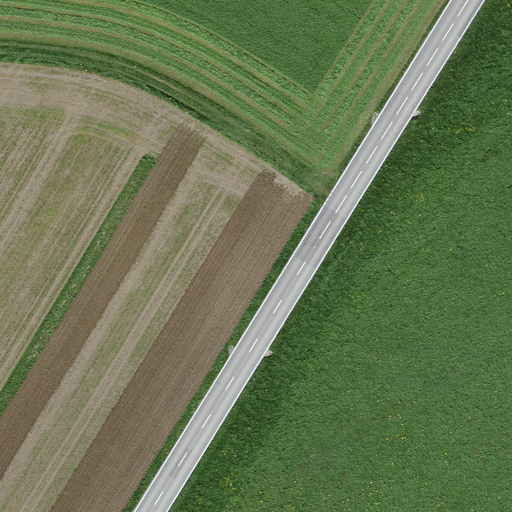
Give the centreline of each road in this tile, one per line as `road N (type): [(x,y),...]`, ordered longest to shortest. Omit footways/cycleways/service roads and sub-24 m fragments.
road 1 (secondary): [(466,0),(150,511)]
road 2 (track): [(0,47),(107,58),(190,97),(343,199)]
